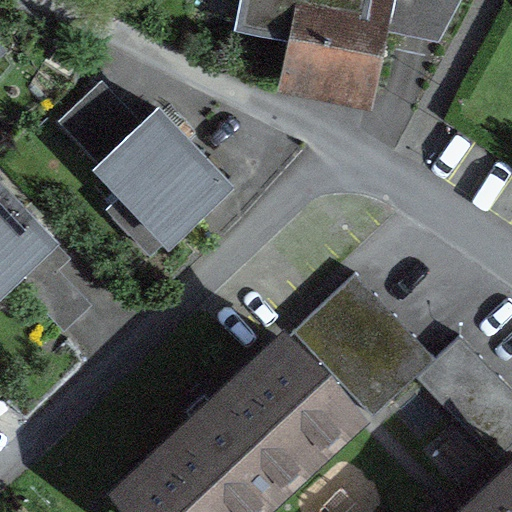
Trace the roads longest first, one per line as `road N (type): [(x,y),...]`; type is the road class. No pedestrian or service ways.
road 1 (residential): [(335,145),(0,464)]
road 2 (residential): [(55,0),(335,145)]
road 3 (residential): [(335,145),(511,260)]
